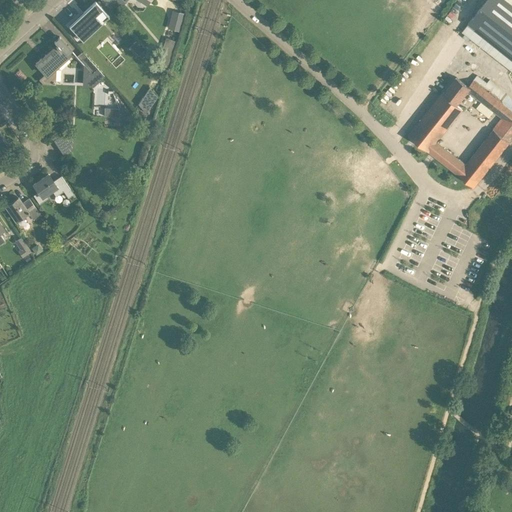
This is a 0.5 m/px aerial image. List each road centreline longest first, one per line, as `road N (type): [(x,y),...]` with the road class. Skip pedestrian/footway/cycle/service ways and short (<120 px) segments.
road 1 (unclassified): [(457,200),(426,186),(379,128),(234,0)]
road 2 (track): [(417,511),(483,288),(511,231)]
road 3 (residential): [(0,185),(36,153),(0,91)]
